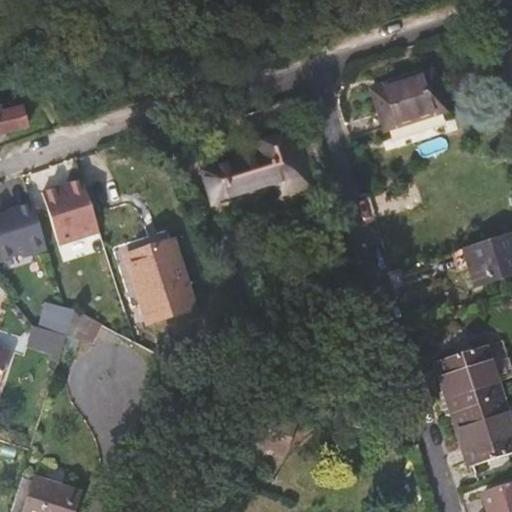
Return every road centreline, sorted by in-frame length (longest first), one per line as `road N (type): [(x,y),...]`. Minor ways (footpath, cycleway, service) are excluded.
road 1 (residential): [(313,66),(452,511)]
road 2 (residential): [(313,66),(0,168)]
road 3 (residential): [(494,7),(313,66)]
